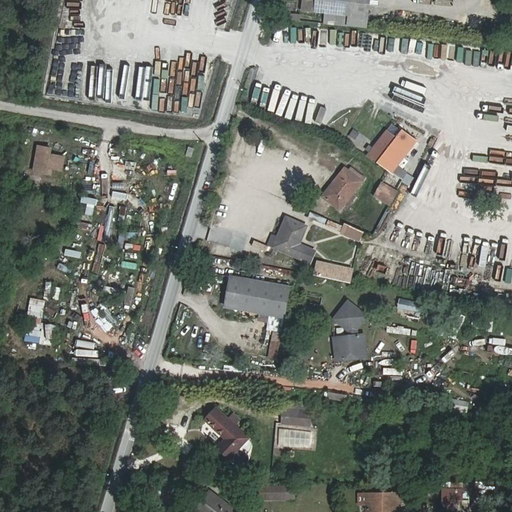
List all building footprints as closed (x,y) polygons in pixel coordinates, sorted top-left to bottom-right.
[(366,0),(315,0),(314,13),(365,18),(366,0)] [(288,32),(321,35),(322,27),(288,25),(288,32)] [(447,76),(455,76),(455,68),(448,67),(447,76)] [(310,83),(313,104),(320,103),(317,82),(310,83)] [(355,118),(365,102),(357,96),(346,111),(355,118)] [(509,98),(498,99),(499,112),(510,111),(509,98)] [(368,155),(377,163),(396,138),(386,131),(368,155)] [(435,143),(430,156),(436,158),(441,146),(435,143)] [(68,155),(54,152),(55,147),(39,144),(34,171),(54,175),(55,169),(65,171),(68,155)] [(420,176),(432,181),(438,167),(426,162),(420,176)] [(344,170),(324,198),(339,210),(343,205),(346,208),(355,198),(351,195),(364,178),(351,168),(348,172),(344,170)] [(511,169),(507,168),(495,201),(511,206),(511,169)] [(418,179),(412,192),(423,197),(429,184),(418,179)] [(378,183),(371,194),(387,206),(394,194),(378,183)] [(408,201),(392,236),(427,253),(444,218),(408,201)] [(89,203),(87,215),(95,216),(96,204),(89,203)] [(108,219),(105,218),(100,240),(110,241),(114,218),(125,221),(128,208),(111,204),(108,219)] [(284,217),(270,246),(305,263),(311,251),(295,243),(304,226),(284,217)] [(338,229),(340,221),(325,218),(324,226),(338,229)] [(92,232),(92,223),(78,222),(78,231),(92,232)] [(342,222),(337,233),(358,242),(363,232),(342,222)] [(127,250),(139,251),(140,245),(126,243),(127,238),(138,240),(139,232),(133,231),(134,225),(127,224),(126,234),(120,233),(118,248),(127,248),(127,250)] [(76,233),(72,246),(85,250),(89,237),(76,233)] [(511,247),(478,237),(466,273),(511,287),(511,283),(511,247)] [(99,244),(94,265),(87,263),(81,288),(89,290),(93,271),(99,273),(105,245),(99,244)] [(106,257),(113,259),(115,250),(108,248),(106,257)] [(122,268),(135,270),(136,263),(123,261),(122,268)] [(314,261),(312,273),(340,279),(342,267),(314,261)] [(223,302),(281,316),(288,285),(231,271),(223,302)] [(340,279),(312,273),(310,281),(339,287),(340,279)] [(126,296),(128,282),(109,279),(107,293),(126,296)] [(54,345),(59,312),(45,310),(47,298),(46,298),(48,284),(34,282),(25,341),(54,345)] [(332,361),(366,358),(363,332),(354,333),(367,314),(344,298),(330,319),(350,333),(330,335),(332,361)] [(63,322),(79,323),(79,315),(64,314),(63,322)] [(454,316),(450,330),(457,332),(462,318),(454,316)] [(408,334),(409,327),(385,325),(384,333),(408,334)] [(511,354),(511,346),(493,344),(492,353),(511,354)] [(109,366),(109,359),(76,357),(75,364),(109,366)] [(511,361),(504,359),(502,365),(511,367),(511,361)] [(507,394),(508,384),(496,382),(495,393),(507,394)] [(358,394),(359,388),(347,385),(346,391),(358,394)] [(324,391),(323,398),(344,400),(345,393),(324,391)] [(447,396),(445,410),(466,412),(467,399),(447,396)] [(215,412),(212,408),(201,419),(204,423),(215,412)] [(312,411),(285,408),(284,424),(310,427),(312,411)] [(235,448),(243,440),(215,412),(204,423),(221,438),(214,445),(226,457),(224,459),(234,470),(241,463),(239,462),(244,457),(235,448)] [(237,424),(241,419),(232,412),(228,417),(237,424)] [(195,503),(206,511),(235,511),(239,507),(208,485),(195,503)] [(295,487),(259,486),(259,502),(295,503),(295,487)] [(398,511),(399,492),(364,491),(363,511),(398,511)] [(456,511),(456,499),(440,499),(439,511),(456,511)]
